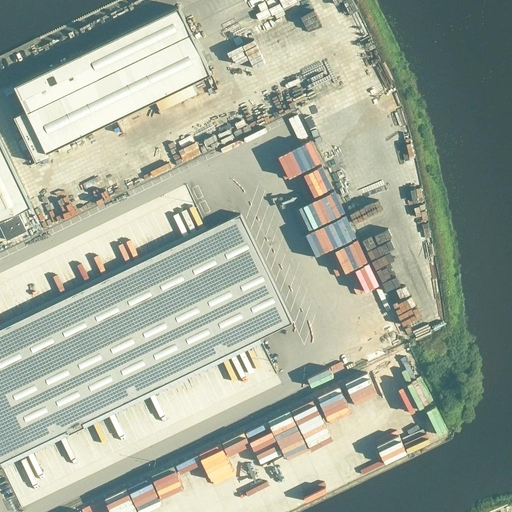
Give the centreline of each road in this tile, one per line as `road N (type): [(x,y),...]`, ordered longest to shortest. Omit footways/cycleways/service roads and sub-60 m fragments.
road 1 (unknown): [(237,86),(37,173),(24,169),(0,105)]
road 2 (unknown): [(0,80),(171,0)]
road 3 (unknown): [(329,0),(339,24),(335,38),(237,86)]
